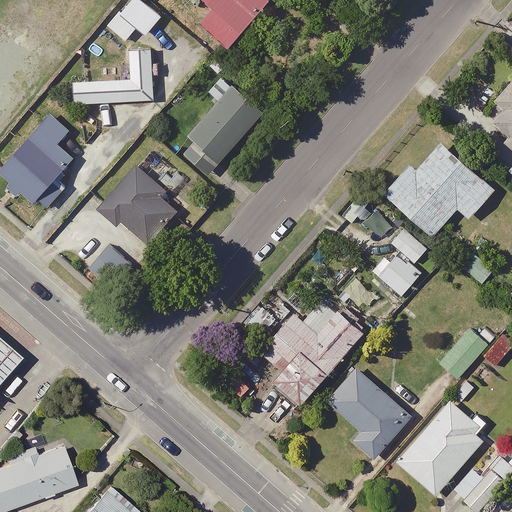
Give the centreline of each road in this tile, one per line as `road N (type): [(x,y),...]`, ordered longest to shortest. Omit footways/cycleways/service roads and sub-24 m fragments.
road 1 (residential): [(127,379),(458,0)]
road 2 (secondary): [(127,379),(281,511)]
road 3 (secondary): [(0,267),(127,379)]
